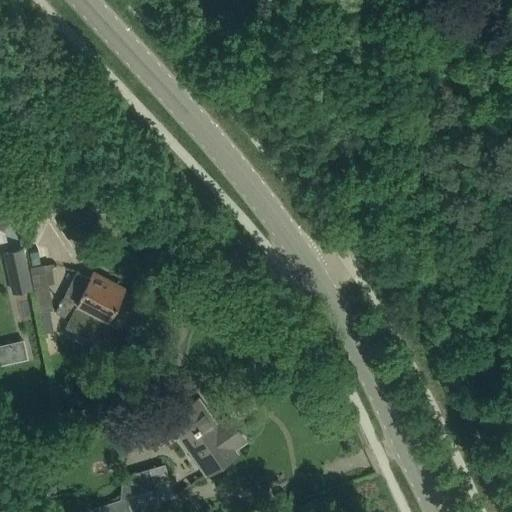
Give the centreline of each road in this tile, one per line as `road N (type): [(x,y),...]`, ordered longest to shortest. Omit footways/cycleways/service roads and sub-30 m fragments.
road 1 (tertiary): [(80,0),(267,206),(315,272)]
road 2 (unclassified): [(315,272),(244,277),(0,151)]
road 3 (unclassified): [(315,272),(357,249),(370,177),(365,0)]
road 4 (tertiary): [(315,272),(437,511)]
